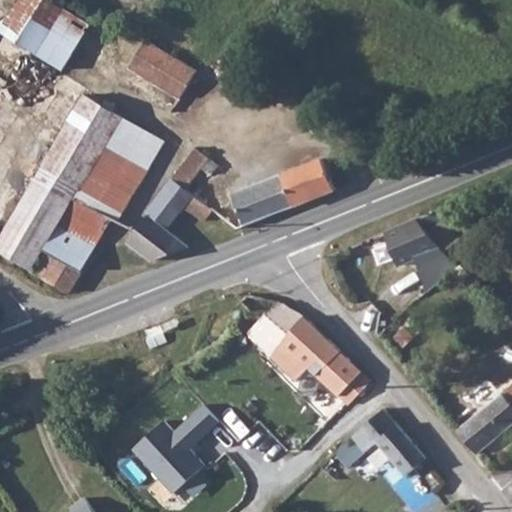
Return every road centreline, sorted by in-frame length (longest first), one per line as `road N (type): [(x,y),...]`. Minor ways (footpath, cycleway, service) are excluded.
road 1 (tertiary): [(275,244),(490,497)]
road 2 (secondary): [(275,244),(0,353)]
road 3 (secondary): [(511,150),(275,244)]
